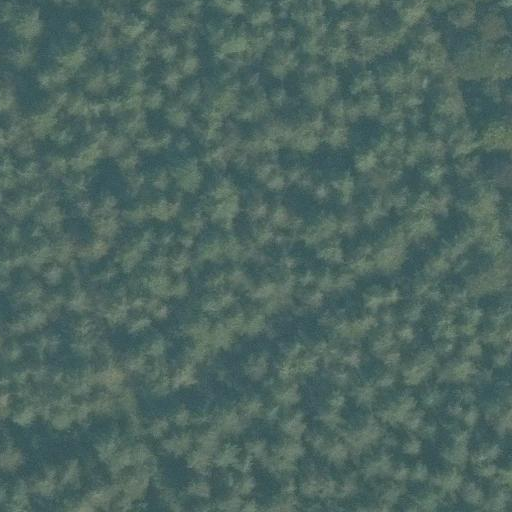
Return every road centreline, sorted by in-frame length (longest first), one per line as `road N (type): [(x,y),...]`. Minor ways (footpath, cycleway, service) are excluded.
road 1 (track): [(0,438),(118,393),(511,160)]
road 2 (track): [(0,99),(165,511)]
